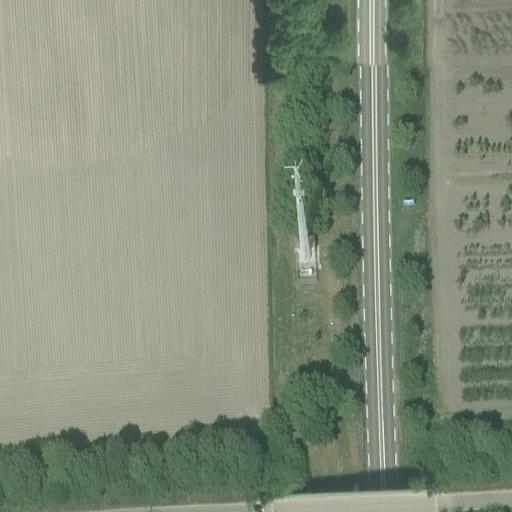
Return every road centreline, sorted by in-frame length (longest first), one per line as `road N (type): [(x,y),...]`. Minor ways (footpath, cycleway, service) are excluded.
road 1 (primary): [(385,511),(372,0)]
road 2 (unclassified): [(264,511),(511,500)]
